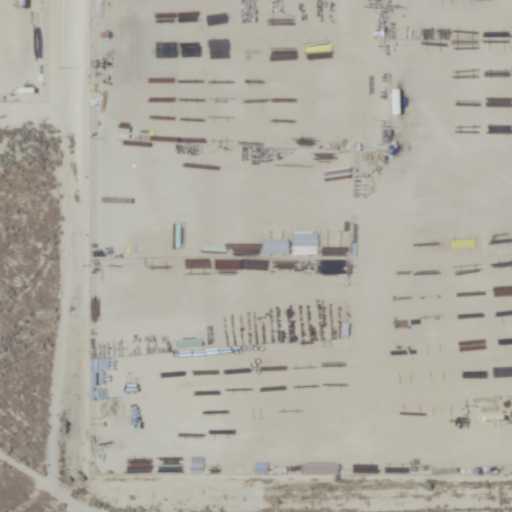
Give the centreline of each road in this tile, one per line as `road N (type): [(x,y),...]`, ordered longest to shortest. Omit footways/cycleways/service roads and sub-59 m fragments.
road 1 (residential): [(70,492),(68,0)]
road 2 (residential): [(511,115),(460,130),(312,141),(223,110),(197,83)]
road 3 (residential): [(107,511),(0,454)]
